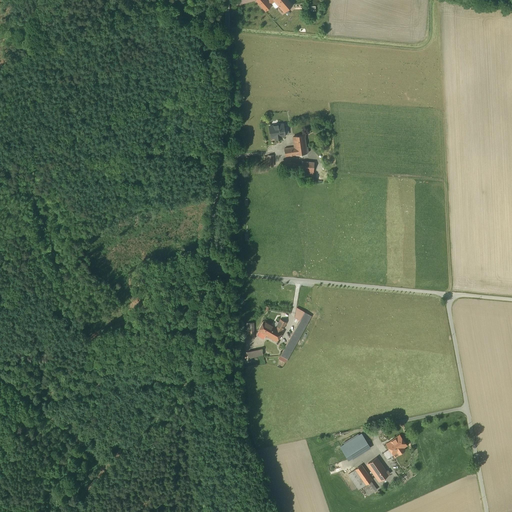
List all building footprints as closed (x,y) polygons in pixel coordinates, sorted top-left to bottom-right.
[(266,0),(255,0),(265,11),(271,5),(274,1),(275,0),(268,0),(268,1),(266,0)] [(275,0),(274,1),(284,12),(292,5),(287,0),(275,0)] [(283,124),(269,126),(271,138),(275,138),(275,139),(281,138),(281,137),(285,136),(283,124)] [(304,135),(293,137),(294,147),(284,149),(285,157),(307,153),(304,135)] [(268,157),(264,157),(265,167),(268,166),(268,167),(273,167),(273,156),(268,156),(268,157)] [(302,164),(281,163),(280,169),(283,170),(283,168),(302,169),(301,176),(313,177),(314,163),(302,162),(302,164)] [(311,316),(297,308),(295,318),(299,320),(281,352),(289,356),(311,316)] [(276,327),(270,338),(276,341),(287,323),(280,319),(276,327)] [(264,321),(256,335),(264,339),(266,335),(270,338),(276,327),(264,321)] [(247,352),(248,358),(263,354),(262,349),(247,352)] [(362,434),(340,447),(348,460),(352,457),(353,458),(370,448),(362,434)] [(394,440),(387,445),(389,448),(394,454),(397,452),(399,454),(404,450),(402,448),(406,445),(399,435),(394,439),(394,440)] [(394,454),(389,448),(382,453),(387,459),(394,454)] [(377,457),(368,463),(376,475),(375,476),(379,481),(390,474),(388,470),(387,471),(377,457)] [(372,480),(361,465),(348,474),(359,489),(363,486),(371,480),(372,480)] [(377,489),(371,480),(363,486),(369,495),(377,489)]
